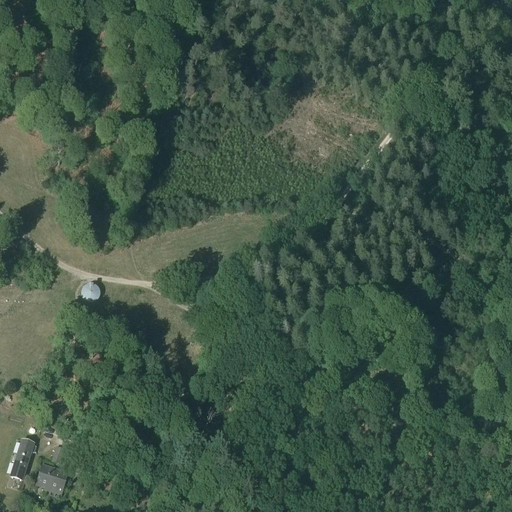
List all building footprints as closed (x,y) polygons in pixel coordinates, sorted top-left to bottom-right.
[(92,292),(87,292),(86,293),(85,294),(85,296),(84,298),(84,299),(85,300),(86,302),(88,302),(89,302),(91,302),(93,302),(94,300),(95,299),(95,297),(96,295),(95,293),(93,292),(92,292)] [(34,455),(36,450),(31,448),(32,447),(22,444),(18,459),(14,457),(12,464),(16,465),(11,480),(21,482),(30,454),(34,455)] [(59,465),(63,453),(56,450),(53,463),(59,465)] [(61,495),(67,476),(42,468),(36,487),(61,495)] [(122,486),(123,478),(109,476),(106,494),(110,495),(109,498),(115,499),(116,497),(118,497),(120,486),(122,486)]
